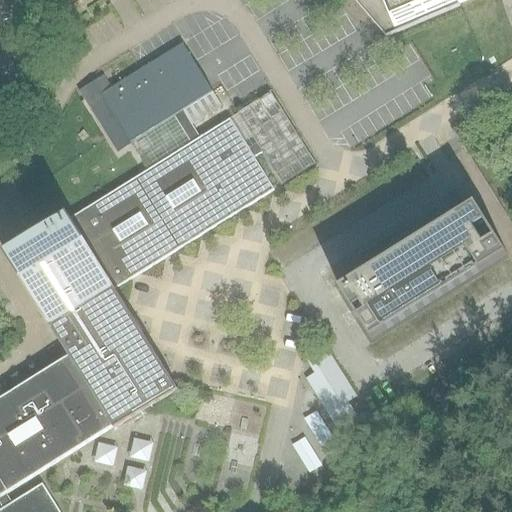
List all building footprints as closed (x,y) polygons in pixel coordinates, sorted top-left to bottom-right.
[(457,3),(463,0),(352,0),(386,39),(459,8),(457,3)] [(174,117),(183,111),(213,93),(182,45),(112,89),(101,95),(132,143),(174,117)] [(118,152),(132,143),(101,95),(112,89),(104,76),(81,91),(118,152)] [(249,150),(254,158),(261,153),(282,185),(323,159),(277,88),(236,114),(256,145),(249,150)] [(200,139),(183,111),(174,117),(191,144),(200,139)] [(200,139),(191,144),(71,219),(70,216),(6,255),(70,357),(0,400),(0,497),(114,427),(116,430),(178,391),(115,290),(274,190),(254,158),(249,150),(230,120),(200,139)] [(475,205),(339,290),(371,340),(507,255),(475,205)] [(360,418),(350,402),(359,397),(329,346),(306,359),(314,373),(308,377),(339,430),(360,418)] [(380,440),(371,427),(355,439),(364,452),(380,440)] [(132,459),(153,461),(155,440),(134,438),(132,459)] [(113,467),(120,447),(102,441),(95,460),(113,467)] [(129,465),(125,485),(145,490),(150,470),(129,465)] [(0,511),(59,511),(42,485),(0,511)]
